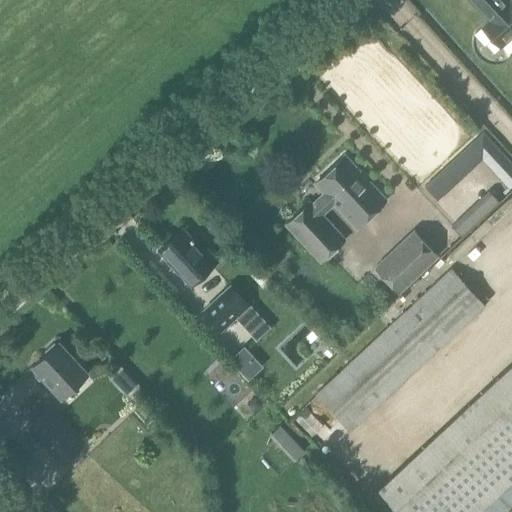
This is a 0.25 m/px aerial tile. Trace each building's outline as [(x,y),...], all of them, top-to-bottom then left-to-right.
[(511,0),(468,0),(488,20),(482,26),(501,46),(511,35),(511,0)] [(430,115),(444,128),(456,117),(442,103),(430,115)] [(511,160),(486,134),(426,191),(436,201),(486,153),(502,169),(498,173),(511,186),(511,184),(511,160)] [(320,261),(344,238),(322,214),(334,203),(356,227),(386,199),(345,155),(315,183),(324,192),(313,204),(310,201),(286,224),(320,261)] [(204,250),(183,228),(161,249),(182,272),(185,270),(195,280),(218,259),(206,248),(204,250)] [(376,269),(400,294),(440,257),(416,232),(376,269)] [(268,270),(293,247),(280,233),(255,257),(268,270)] [(350,430),(485,304),(451,267),(315,394),(350,430)] [(231,286),(203,313),(222,333),(250,305),(231,286)] [(296,344),(313,361),(327,348),(310,330),(296,344)] [(58,341),(32,366),(61,397),(87,372),(58,341)] [(398,511),(476,511),(511,479),(511,364),(376,487),(398,511)] [(80,447),(46,411),(30,426),(64,462),(80,447)] [(287,422),(308,436),(316,425),(295,411),(287,422)] [(272,434),(294,459),(303,451),(280,426),(272,434)] [(34,511),(48,511),(43,503),(32,509),(34,511)]
